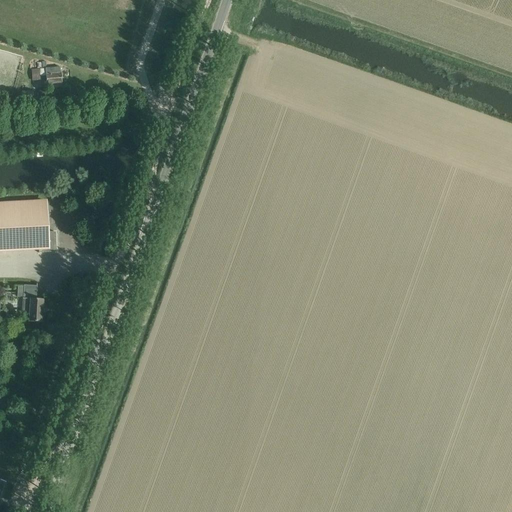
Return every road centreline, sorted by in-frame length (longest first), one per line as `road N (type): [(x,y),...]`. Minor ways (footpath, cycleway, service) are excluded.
road 1 (unclassified): [(46,511),(227,0)]
road 2 (track): [(216,31),(511,128)]
road 3 (track): [(293,0),(511,76)]
